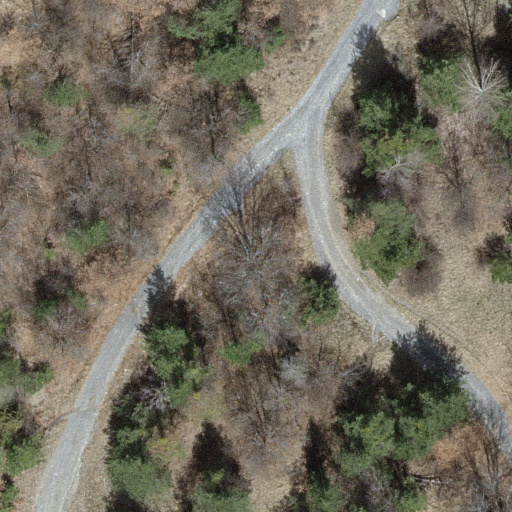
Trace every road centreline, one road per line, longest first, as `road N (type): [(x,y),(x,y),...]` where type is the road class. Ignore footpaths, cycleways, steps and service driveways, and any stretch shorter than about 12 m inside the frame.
road 1 (track): [(318,90),(169,259),(47,487),(42,511)]
road 2 (track): [(318,90),(307,153),(311,195),(341,276),(461,374),(511,445)]
